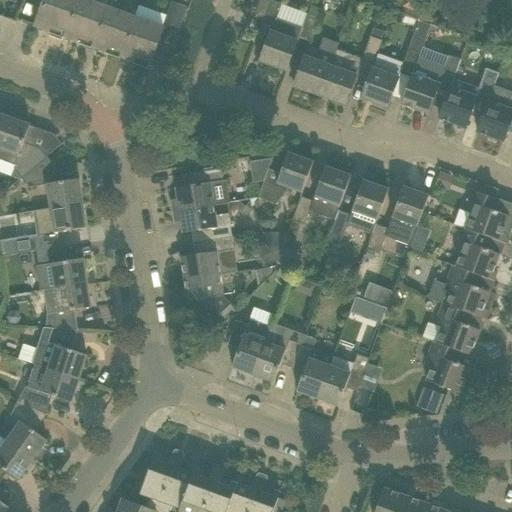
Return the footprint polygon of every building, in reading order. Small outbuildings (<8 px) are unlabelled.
[(136,57),(151,62),(164,27),(89,0),(45,0),(35,27),(50,32),(52,26),(66,31),(63,37),(78,42),(80,37),(94,41),(92,47),(106,52),(108,46),(122,52),(120,57),(134,63),(136,57)] [(282,4),(270,0),(269,0),(261,23),(273,28),(260,62),(286,71),(299,37),(302,29),(276,20),(282,4)] [(406,0),(404,6),(421,15),(427,0),(406,0)] [(179,29),(186,8),(187,7),(172,2),(165,24),(179,29)] [(320,19),(319,18),(307,14),(302,29),(299,37),(311,42),(320,19)] [(400,74),(411,78),(417,63),(431,26),(418,22),(402,66),(377,57),(374,65),(362,99),(388,108),(400,74)] [(370,37),(362,58),(361,60),(362,60),(374,65),(377,57),(383,41),(370,37)] [(294,87),(319,96),(334,56),(309,47),(294,87)] [(336,49),(334,56),(319,96),(346,106),(362,60),(361,60),(362,58),(336,49)] [(452,84),(453,79),(460,60),(448,56),(442,72),(417,63),(411,78),(402,105),(428,114),(440,80),(452,84)] [(486,69),(479,89),(477,93),(478,93),(490,98),(494,87),(499,74),(486,69)] [(466,128),(478,93),(477,93),(479,89),(453,79),(452,84),(440,118),(466,128)] [(511,93),(494,87),(490,98),(477,132),(504,142),(511,118),(511,93)] [(31,125),(7,117),(0,135),(0,159),(15,165),(14,169),(21,179),(48,157),(41,149),(24,143),(31,125)] [(264,180),(258,198),(276,204),(290,188),(302,193),(314,162),(288,153),(281,174),(268,169),(264,180)] [(54,165),(48,157),(21,179),(29,188),(47,185),(51,208),(83,203),(79,179),(57,183),(54,165)] [(256,182),(264,180),(268,169),(272,160),(253,163),(256,182)] [(306,225),(311,211),(335,220),(339,210),(351,176),(326,167),(314,202),(301,197),(293,220),(306,225)] [(174,211),(214,205),(230,203),(227,180),(224,180),(222,169),(183,175),(185,187),(177,188),(179,199),(173,200),(174,211)] [(453,175),(439,170),(434,183),(448,188),(453,175)] [(372,235),(376,224),(389,190),(364,180),(351,215),(339,210),(335,220),(330,235),(342,240),(347,226),(372,235)] [(484,195),(496,199),(500,190),(487,186),(484,195)] [(418,227),(429,196),(404,187),(393,217),(418,227)] [(472,213),(466,229),(490,237),(489,238),(504,243),(507,235),(510,236),(511,230),(511,217),(495,211),(499,200),(472,190),(465,211),(472,213)] [(39,235),(35,236),(37,251),(65,247),(77,245),(75,230),(87,228),(83,203),(51,208),(35,211),(39,235)] [(215,216),(214,205),(174,211),(176,222),(182,221),(184,233),(192,232),(194,244),(201,243),(232,238),(229,214),(215,216)] [(389,229),(376,224),(372,235),(367,249),(380,254),(389,229)] [(490,237),(466,229),(463,227),(455,249),(462,251),(456,267),(480,276),(494,281),(497,272),(494,271),(500,254),(485,249),(489,238),(490,237)] [(261,258),(294,265),(297,250),(283,247),(287,234),(268,229),(261,258)] [(185,281),(220,275),(217,253),(234,251),(232,238),(201,243),(203,254),(181,257),(185,281)] [(8,241),(0,242),(0,245),(2,257),(13,255),(12,245),(8,241)] [(425,247),(413,243),(411,248),(423,252),(425,247)] [(65,247),(37,251),(44,290),(88,283),(84,259),(68,261),(65,247)] [(484,319),(487,311),(490,312),(497,295),(476,287),(480,276),(456,267),(453,265),(446,285),(435,281),(428,299),(443,304),(443,303),(470,313),(470,314),(484,319)] [(223,296),(220,275),(185,281),(188,301),(190,301),(212,323),(230,304),(222,296),(223,296)] [(368,282),(364,298),(388,304),(392,288),(368,282)] [(91,308),(88,283),(44,290),(46,314),(47,314),(46,327),(78,330),(75,310),(91,308)] [(443,303),(443,304),(435,324),(442,327),(436,342),(460,352),(474,357),(478,348),(474,347),(480,330),(466,325),(470,314),(470,313),(443,303)] [(386,309),(377,305),(372,318),(381,322),(386,309)] [(254,307),(251,317),(268,323),(272,313),(254,307)] [(269,333),(271,328),(250,320),(248,325),(236,321),(228,344),(239,349),(232,367),(254,375),(269,333)] [(72,350),(78,330),(46,327),(46,328),(44,328),(32,363),(35,364),(80,379),(87,355),(72,350)] [(254,375),(274,383),(281,364),(293,368),(305,335),(293,330),(291,334),(271,327),(271,328),(269,333),(254,375)] [(351,339),(373,345),(375,337),(353,331),(351,339)] [(305,335),(293,368),(304,372),(297,391),(318,399),(333,356),(313,349),(317,339),(305,335)] [(465,395),(468,387),(472,388),(478,371),(456,363),(460,352),(436,342),(433,341),(426,362),(432,365),(427,381),(465,395)] [(339,406),(346,388),(357,392),(369,359),(357,354),(354,364),(333,356),(318,399),(339,406)] [(26,387),(19,401),(46,415),(52,396),(72,402),(80,379),(35,364),(28,387),(26,387)] [(443,395),(424,389),(417,407),(436,414),(443,395)] [(34,431),(46,415),(19,401),(11,415),(21,422),(20,423),(11,417),(0,431),(0,436),(33,460),(48,440),(34,431)] [(19,480),(33,460),(0,436),(0,479),(6,471),(19,480)] [(142,490),(137,504),(158,511),(180,511),(196,469),(181,463),(185,454),(174,450),(171,460),(155,454),(149,470),(143,467),(135,488),(142,490)] [(196,469),(180,511),(226,511),(237,484),(236,483),(222,478),(225,469),(215,465),(211,474),(196,469)] [(226,511),(280,511),(285,501),(279,498),(281,493),(265,487),(268,478),(257,474),(254,483),(238,477),(236,483),(237,484),(226,511)] [(9,492),(0,486),(0,511),(5,511),(9,507),(2,502),(9,492)] [(375,511),(398,511),(405,496),(384,488),(375,511)] [(422,511),(425,503),(405,496),(398,511),(422,511)] [(118,511),(158,511),(137,504),(123,499),(118,511)] [(422,511),(445,511),(446,511),(425,503),(422,511)]
